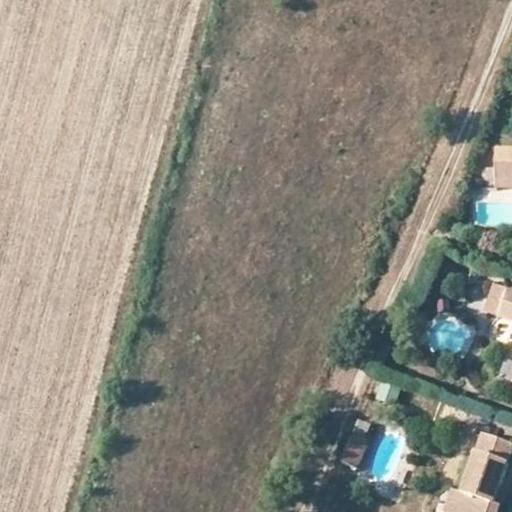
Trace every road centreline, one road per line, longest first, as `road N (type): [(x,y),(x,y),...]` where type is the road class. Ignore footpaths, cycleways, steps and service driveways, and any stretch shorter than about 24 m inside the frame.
road 1 (track): [(310,511),(511,10)]
road 2 (track): [(60,511),(202,0)]
